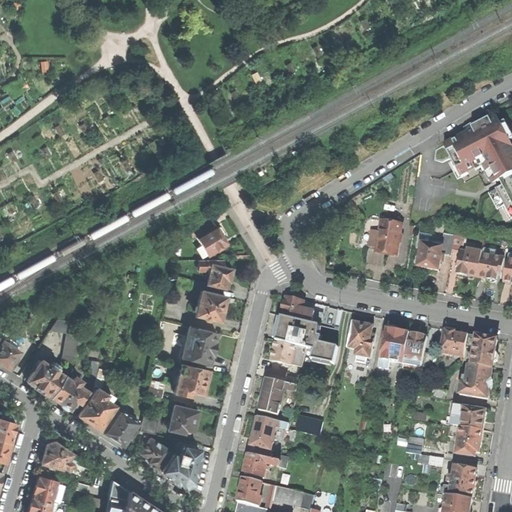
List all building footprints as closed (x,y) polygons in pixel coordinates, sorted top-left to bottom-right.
[(506,178),(511,174),(511,145),(510,141),(501,124),(497,117),(490,121),(473,130),(444,145),(453,162),(458,172),(466,168),(473,164),(485,158),(488,164),(491,169),(496,179),(498,182),(506,178)] [(472,127),(473,130),(490,121),(489,118),(480,123),(472,127)] [(511,134),(505,122),(501,124),(510,141),(511,140),(511,134)] [(476,171),(488,164),(485,158),(473,164),(476,171)] [(469,175),(466,168),(458,172),(453,162),(449,164),(453,172),(458,181),(461,179),(469,175)] [(489,182),(496,179),(491,169),(484,172),(489,182)] [(511,174),(506,178),(508,183),(496,190),(505,206),(509,204),(511,209),(511,174)] [(503,208),(505,206),(496,190),(489,194),(489,195),(498,210),(503,208)] [(510,221),(511,219),(511,209),(509,204),(505,206),(503,208),(510,221)] [(196,236),(215,226),(211,220),(193,230),(196,236)] [(382,222),(380,231),(377,251),(386,252),(397,254),(399,243),(400,235),(402,225),(382,222)] [(215,226),(196,236),(207,256),(227,245),(226,243),(224,241),(221,235),(224,234),(220,227),(217,228),(216,227),(215,227),(215,226)] [(377,251),(380,231),(371,229),(368,249),(377,251)] [(423,234),(422,243),(430,245),(432,236),(423,234)] [(442,247),(441,255),(444,255),(451,256),(452,250),(455,235),(445,234),(442,247)] [(455,235),(452,250),(461,252),(462,252),(465,237),(455,235)] [(438,270),(440,261),(441,255),(442,247),(430,245),(422,243),(419,255),(416,257),(415,262),(418,265),(417,267),(427,268),(438,270)] [(496,252),(483,249),(482,256),(478,278),(484,279),(487,280),(489,282),(493,283),(496,281),(498,273),(502,273),(504,258),(495,257),(496,252)] [(459,262),(457,274),(478,278),(482,256),(479,255),(462,252),(461,252),(459,262)] [(511,254),(509,254),(503,283),(509,284),(511,284),(511,254)] [(206,264),(223,268),(223,260),(199,260),(199,272),(204,274),(206,264)] [(206,264),(204,274),(209,275),(207,284),(227,289),(229,279),(230,275),(231,270),(223,268),(206,264)] [(192,281),(178,278),(176,285),(187,288),(190,289),(192,281)] [(225,297),(201,291),(195,315),(203,317),(204,320),(208,321),(210,319),(220,321),(222,312),(223,307),(225,306),(227,301),(225,298),(225,297)] [(281,318),(299,322),(300,316),(303,302),(286,298),(284,307),(281,318)] [(315,308),(313,319),(311,324),(316,325),(320,326),(323,310),(315,308)] [(306,348),(314,350),(316,343),(317,337),(314,336),(316,325),(311,324),(311,325),(281,318),(281,320),(278,319),(276,329),(274,341),(276,341),(295,346),(306,348)] [(49,331),(65,333),(67,321),(57,319),(49,331)] [(373,327),(363,325),(359,324),(353,323),(348,348),(357,350),(356,356),(358,356),(368,358),(371,359),(376,335),(372,334),(373,327)] [(216,333),(189,327),(181,358),(209,365),(211,356),(213,356),(214,349),(216,343),(214,343),(216,333)] [(403,361),(407,336),(401,334),(395,333),(394,330),(389,330),(387,332),(385,331),(378,370),(387,371),(388,364),(402,365),(403,361)] [(456,334),(442,331),(438,355),(462,359),(464,349),(466,335),(456,334)] [(59,364),(70,367),(77,357),(81,335),(67,333),(63,357),(62,357),(59,364)] [(472,351),(474,337),(466,335),(464,349),(472,351)] [(403,361),(414,363),(415,360),(421,361),(423,353),(425,339),(416,337),(407,336),(403,361)] [(496,341),(474,337),(472,351),(469,367),(491,371),(492,365),(495,362),(495,359),(496,356),(493,354),(496,341)] [(14,349),(15,347),(3,338),(0,341),(0,363),(11,371),(17,363),(14,361),(20,352),(14,349)] [(291,366),(295,346),(276,341),(274,351),(271,361),(291,366)] [(316,343),(314,350),(312,360),(334,365),(338,348),(316,343)] [(306,348),(295,346),(291,366),(302,368),(306,348)] [(421,364),(420,368),(435,371),(435,367),(437,356),(423,353),(421,361),(421,364)] [(366,364),(368,358),(358,356),(356,362),(366,364)] [(50,397),(64,377),(57,372),(59,369),(51,364),(49,366),(40,361),(26,382),(37,389),(50,397)] [(97,368),(98,363),(91,362),(89,375),(91,376),(95,377),(97,368)] [(208,370),(181,364),(174,394),(197,399),(199,393),(202,394),(205,382),(208,370)] [(420,368),(402,365),(401,370),(419,374),(420,368)] [(489,382),(491,371),(469,367),(467,367),(464,386),(460,386),(458,397),(487,401),(488,391),(491,389),(491,387),(491,384),(489,382)] [(98,368),(96,378),(103,380),(104,375),(106,370),(98,368)] [(269,371),(267,380),(285,384),(287,375),(269,371)] [(60,404),(69,410),(75,401),(79,404),(87,392),(78,386),(81,382),(74,377),(71,381),(64,377),(50,397),(60,404)] [(103,380),(96,378),(94,388),(101,389),(103,380)] [(151,380),(149,387),(162,390),(164,383),(151,380)] [(284,390),(285,384),(267,380),(264,393),(260,412),(278,416),(284,390)] [(381,384),(373,383),(372,388),(370,396),(378,398),(381,384)] [(298,387),(285,384),(284,390),(297,393),(298,387)] [(162,390),(149,387),(148,387),(147,394),(161,398),(163,390),(162,390)] [(96,389),(78,416),(87,422),(98,430),(114,407),(109,404),(113,397),(107,393),(106,396),(96,389)] [(434,391),(433,398),(445,400),(446,393),(434,391)] [(198,412),(174,405),(170,422),(168,430),(189,435),(189,433),(190,431),(193,432),(196,420),(198,419),(199,415),(198,413),(198,412)] [(461,421),(463,409),(453,407),(452,420),(455,420),(461,421)] [(485,412),(463,409),(461,421),(455,420),(454,428),(458,429),(482,432),(484,422),(485,412)] [(137,424),(118,410),(102,432),(113,439),(123,446),(128,438),(129,439),(133,433),(132,432),(137,424)] [(414,420),(426,422),(427,416),(414,414),(414,420)] [(158,419),(143,415),(139,431),(154,434),(158,419)] [(299,416),(296,431),(320,436),(323,422),(299,416)] [(275,441),(278,441),(280,429),(288,431),(289,425),(258,417),(253,439),(252,443),(251,446),(273,451),(275,441)] [(16,423),(0,418),(0,440),(10,444),(13,433),(16,423)] [(389,437),(396,438),(398,424),(392,423),(389,437)] [(457,440),(458,429),(454,428),(450,427),(448,439),(457,440)] [(482,432),(458,429),(457,440),(454,455),(475,459),(476,454),(479,454),(480,449),(481,444),(480,443),(482,432)] [(161,472),(173,454),(149,439),(139,454),(145,457),(144,460),(151,465),(157,469),(161,472)] [(408,440),(399,439),(398,445),(407,447),(408,440)] [(408,440),(407,447),(422,449),(423,441),(409,439),(408,440)] [(7,453),(10,444),(0,440),(0,461),(4,463),(7,453)] [(63,468),(67,461),(72,454),(54,442),(47,444),(44,453),(41,463),(62,470),(63,468)] [(175,456),(173,454),(161,472),(174,480),(184,487),(191,484),(199,450),(182,446),(180,455),(178,457),(175,456)] [(271,460),(273,451),(251,446),(249,455),(268,459),(271,460)] [(421,456),(422,449),(407,447),(406,453),(421,456)] [(267,465),(268,459),(249,455),(245,474),(255,477),(264,479),(266,471),(270,472),(271,469),(270,469),(267,468),(267,465)] [(281,462),(280,468),(287,469),(290,458),(287,457),(282,456),(281,462)] [(432,457),(421,456),(419,465),(424,465),(430,467),(432,457)] [(444,459),(432,457),(430,467),(442,469),(444,459)] [(268,459),(267,465),(270,466),(280,468),(281,462),(271,460),(268,459)] [(72,464),(67,461),(63,468),(67,471),(72,464)] [(476,481),(477,471),(455,467),(453,478),(449,477),(448,483),(452,484),(452,488),(445,487),(444,495),(447,496),(472,500),(474,490),(475,490),(476,485),(477,481),(476,481)] [(32,496),(52,502),(53,498),(52,498),(55,488),(57,482),(37,476),(35,486),(32,496)] [(263,483),(244,479),(239,499),(239,500),(238,503),(260,507),(263,497),(260,496),(263,483)] [(111,481),(106,502),(104,511),(122,511),(127,492),(111,481)] [(88,486),(76,483),(74,489),(86,492),(88,486)] [(272,502),(276,487),(270,485),(265,509),(271,510),(272,502)] [(301,509),(304,493),(276,487),(272,502),(301,509)] [(61,490),(55,488),(52,498),(53,498),(52,502),(57,503),(61,490)] [(156,511),(153,509),(127,492),(122,511),(156,511)] [(315,495),(304,493),(301,509),(311,511),(312,509),(315,495)] [(52,504),(52,502),(32,496),(29,504),(27,511),(48,511),(51,504),(52,504)] [(470,511),(472,500),(447,496),(444,511),(470,511)] [(90,498),(87,511),(91,511),(104,511),(106,502),(98,500),(90,498)] [(54,511),(57,503),(52,502),(52,504),(51,504),(48,511),(54,511)] [(238,504),(236,511),(270,511),(271,510),(265,509),(260,507),(238,503),(238,504)]
